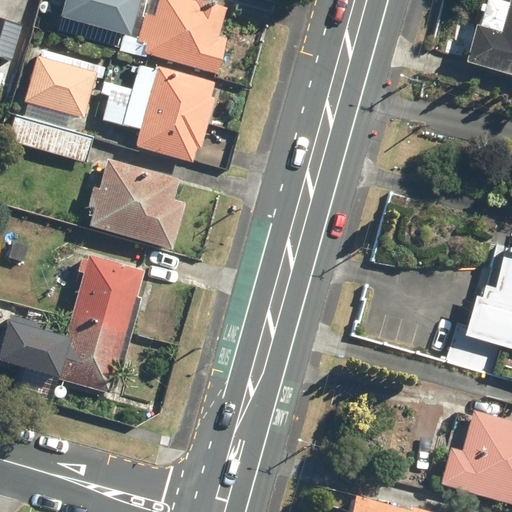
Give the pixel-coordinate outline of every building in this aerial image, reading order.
[(146,56),(219,76),(228,41),(217,37),(224,13),(177,0),(161,0),(156,18),(146,16),(138,43),(149,46),(146,56)] [(479,21),(469,57),(511,70),(511,0),(487,0),(482,22),(479,21)] [(14,29),(0,25),(0,61),(5,62),(14,29)] [(137,150),(192,165),(197,147),(203,149),(214,110),(211,109),(217,88),(157,72),(156,75),(140,70),(139,74),(111,66),(97,117),(120,124),(119,127),(141,133),(137,150)] [(22,117),(55,127),(62,99),(30,89),(22,117)] [(55,127),(22,117),(16,116),(9,141),(86,162),(93,137),(55,127)] [(178,184),(108,164),(99,193),(94,192),(89,210),(96,212),(91,230),(173,253),(186,206),(173,202),(178,184)] [(87,214),(75,211),(71,224),(83,227),(87,214)] [(455,322),(445,360),(511,378),(511,237),(508,246),(499,244),(489,282),(486,281),(483,295),(477,293),(468,326),(455,322)] [(29,245),(12,240),(7,259),(24,264),(29,245)] [(125,334),(142,271),(88,256),(87,261),(80,259),(77,270),(81,271),(68,319),(125,334)] [(125,334),(68,319),(65,340),(49,335),(51,328),(7,316),(5,323),(4,323),(0,335),(0,362),(106,392),(125,334)] [(452,446),(441,482),(511,500),(511,420),(475,412),(474,415),(457,411),(450,445),(452,446)] [(411,507),(359,491),(354,511),(433,511),(434,510),(412,503),(411,507)]
